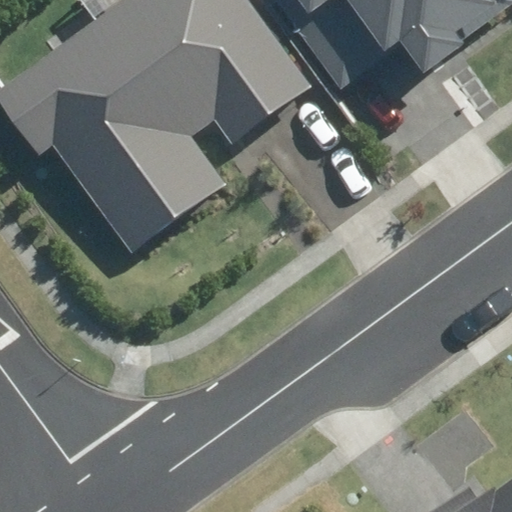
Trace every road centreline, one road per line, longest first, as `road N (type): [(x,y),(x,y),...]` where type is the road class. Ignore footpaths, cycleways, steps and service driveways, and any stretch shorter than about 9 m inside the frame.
road 1 (residential): [(511,220),(104,499)]
road 2 (residential): [(104,499),(0,359)]
